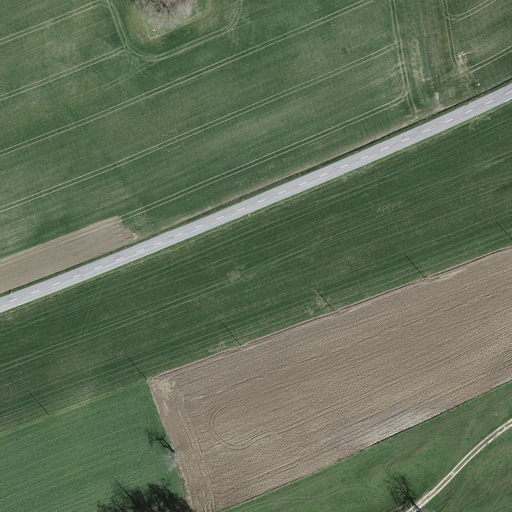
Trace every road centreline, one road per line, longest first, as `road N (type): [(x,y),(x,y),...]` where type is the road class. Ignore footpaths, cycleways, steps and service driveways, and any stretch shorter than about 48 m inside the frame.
road 1 (secondary): [(0,305),(286,192),(511,89)]
road 2 (track): [(182,233),(160,179),(244,129)]
road 3 (track): [(409,511),(511,422)]
